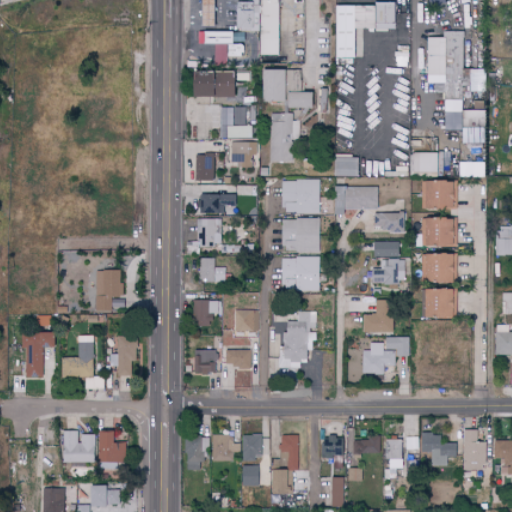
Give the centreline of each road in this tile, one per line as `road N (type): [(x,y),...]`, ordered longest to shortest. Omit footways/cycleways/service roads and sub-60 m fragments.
road 1 (residential): [(166,409),(511,407)]
road 2 (secondary): [(166,409),(167,106)]
road 3 (residential): [(264,409),(267,181)]
road 4 (residential): [(492,408),(483,392),(485,190)]
road 5 (residential): [(29,407),(166,409)]
